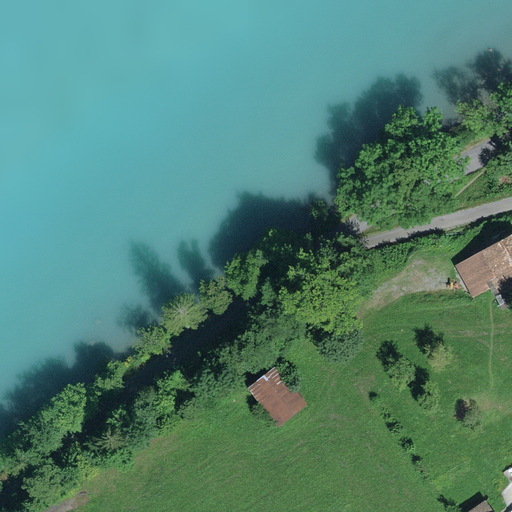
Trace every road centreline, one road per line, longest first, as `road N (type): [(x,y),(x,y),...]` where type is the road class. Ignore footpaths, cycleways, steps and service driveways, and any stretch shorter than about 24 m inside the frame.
road 1 (unclassified): [(511,148),(400,199),(319,253),(69,443),(1,511)]
road 2 (track): [(511,204),(319,253)]
